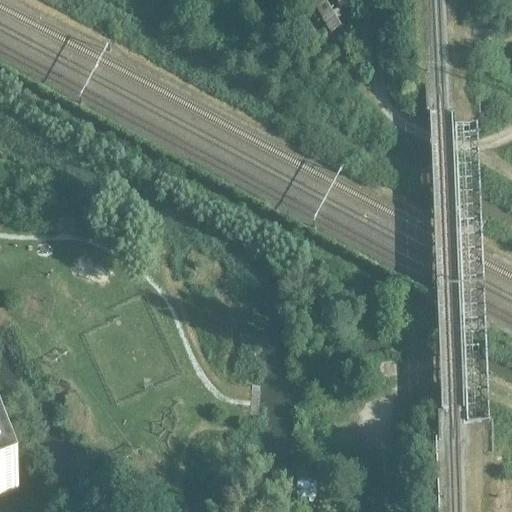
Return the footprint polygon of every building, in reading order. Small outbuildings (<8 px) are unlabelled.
[(323,0),(309,0),(330,35),(341,29),(323,0)] [(349,0),(337,0),(338,8),(350,7),(349,0)] [(339,275),(332,288),(329,295),(350,306),(360,285),(339,275)] [(0,497),(20,490),(0,439),(0,497)] [(314,471),(295,472),(296,498),(315,498),(314,471)]
